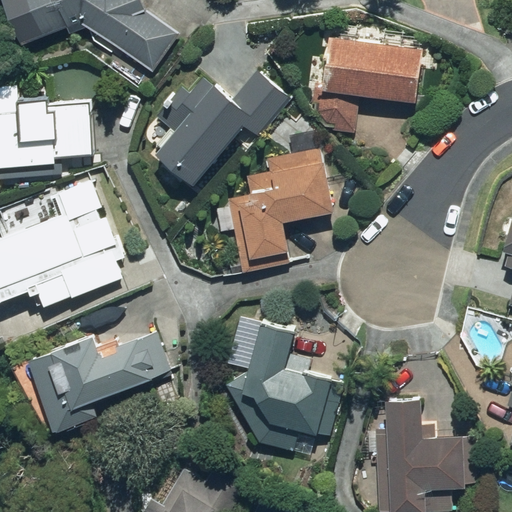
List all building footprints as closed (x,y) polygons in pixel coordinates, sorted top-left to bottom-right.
[(186,32),(154,7),(151,0),(44,0),(53,24),(86,13),(159,68),(186,32)] [(325,98),(324,106),(333,118),(341,119),(340,127),(360,129),(365,89),(424,96),(431,40),(337,29),(331,82),(321,81),(320,98),(325,98)] [(212,167),(281,80),(261,64),(242,89),(223,75),(217,83),(205,72),(187,95),(177,87),(157,112),(175,126),(163,141),(184,158),(190,150),(212,167)] [(0,115),(0,157),(4,158),(4,172),(68,171),(68,150),(96,149),(96,98),(57,99),(57,90),(30,90),(30,105),(1,105),(1,116),(0,115)] [(293,212),(342,203),(333,153),(329,154),(327,143),(275,152),(277,166),(255,170),(258,189),(234,193),(237,205),(220,208),(223,226),(241,223),(249,266),(294,258),(291,244),(298,242),(293,212)] [(48,285),(52,299),(130,274),(124,256),(130,254),(116,210),(105,213),(102,204),(108,202),(99,174),(61,186),(68,209),(0,230),(0,294),(38,282),(40,287),(48,285)] [(236,353),(229,375),(262,435),(300,446),(307,423),(326,428),(344,369),(317,361),(319,353),(312,351),(308,363),(293,358),(304,321),(270,311),(256,359),(236,353)] [(101,326),(37,351),(64,423),(102,409),(97,394),(176,364),(162,325),(108,346),(101,326)] [(380,447),(385,447),(385,506),(436,506),(435,511),(456,511),(456,481),(474,481),(474,428),(429,428),(429,391),(396,391),(397,423),(380,423),(380,447)] [(216,511),(223,503),(228,507),(248,478),(223,461),(211,477),(193,464),(171,496),(160,488),(147,507),(153,511),(216,511)]
